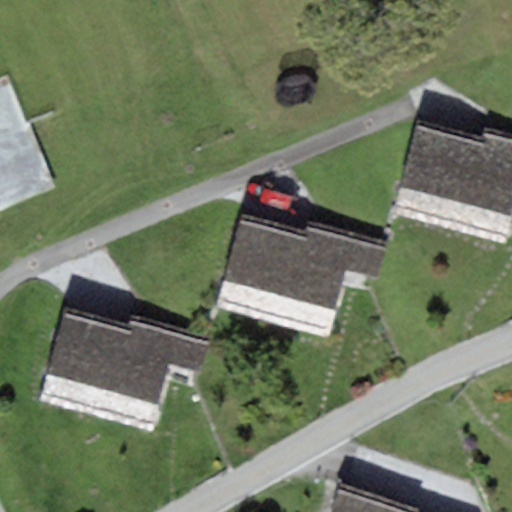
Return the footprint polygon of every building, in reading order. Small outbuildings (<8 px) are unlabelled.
[(4,76),(0,77),(0,213),(51,193),(4,76)] [(483,140),(415,122),(391,213),(505,244),(511,217),(511,135),(487,129),(483,140)] [(307,235),(239,217),(214,308),(329,338),(345,276),(377,284),(387,244),(310,224),(307,235)] [(130,326),(62,308),(38,399),(152,429),(169,367),(200,375),(211,335),(134,315),(130,326)] [(332,511),(414,511),(417,506),(341,483),(332,511)]
